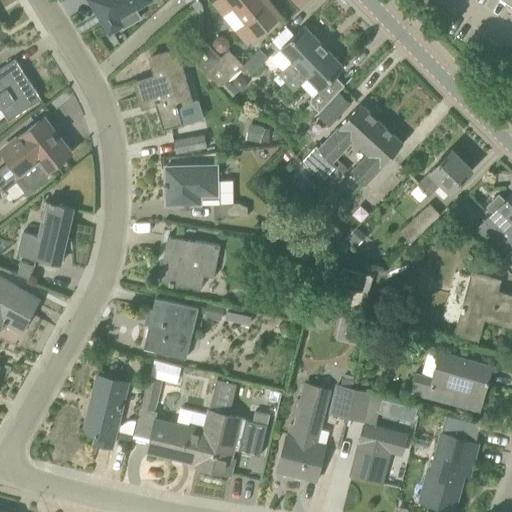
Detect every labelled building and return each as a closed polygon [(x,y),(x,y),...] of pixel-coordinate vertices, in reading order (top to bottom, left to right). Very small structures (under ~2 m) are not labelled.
[(88,0),(109,34),(124,28),(141,18),(136,9),(151,0),(88,0)] [(204,11),(202,4),(198,0),(196,0),(189,7),(199,16),(204,11)] [(264,0),(218,0),(213,4),(246,44),(279,17),(264,0)] [(286,83),(324,47),(304,26),(281,49),(292,61),(278,74),(286,83)] [(194,70),(201,73),(218,90),(242,67),(227,51),(221,57),(198,34),(194,70)] [(227,51),(230,45),(228,38),(222,36),(216,38),(212,44),(215,50),(221,54),(227,51)] [(311,97),(310,103),(294,120),(283,130),(291,137),(293,140),(300,132),(299,130),(301,128),(303,129),(320,112),(345,85),(335,75),(343,67),(324,47),(286,83),(294,92),(309,78),(319,89),(311,97)] [(192,104),(177,50),(150,57),(156,76),(136,82),(143,107),(155,104),(163,130),(182,124),(178,108),(192,104)] [(260,50),(242,67),(251,75),(268,58),(260,50)] [(0,107),(9,121),(41,99),(15,59),(0,68),(0,107)] [(237,92),(227,81),(221,87),(232,98),(237,92)] [(328,105),(338,115),(349,103),(339,93),(328,105)] [(311,141),(295,158),(303,165),(307,161),(321,174),(326,169),(328,171),(338,160),(336,157),(352,139),(355,142),(377,118),(361,103),(319,149),(311,141)] [(284,129),(289,124),(290,117),(285,113),(278,113),(274,117),(274,124),(278,128),(284,129)] [(365,185),(404,143),(377,118),(355,142),(368,154),(351,172),(365,185)] [(1,150),(10,161),(0,169),(0,187),(4,192),(17,181),(28,195),(50,177),(46,172),(71,153),(59,137),(54,141),(38,121),(1,150)] [(253,124),(251,141),(261,142),(269,143),(272,128),(263,127),(263,125),(253,124)] [(205,135),(193,137),(173,140),(176,153),(207,148),(205,135)] [(434,190),(443,198),(450,191),(472,169),(452,149),(417,185),(428,196),(434,190)] [(321,221),(326,217),(342,200),(332,188),(348,170),(338,160),(328,171),(331,173),(303,204),(318,218),(321,221)] [(214,217),(248,215),(247,207),(238,203),(233,203),(232,180),(219,180),(218,166),(166,167),(166,183),(165,183),(165,187),(166,187),(167,204),(214,204),(214,217)] [(511,192),(505,200),(499,194),(487,207),(493,213),(476,230),(491,245),(511,222),(511,192)] [(467,199),(454,212),(467,226),(480,214),(467,199)] [(47,202),(39,235),(22,231),(17,252),(61,263),(73,208),(47,202)] [(430,205),(400,232),(409,242),(439,215),(430,205)] [(279,215),(268,231),(280,239),(291,224),(279,215)] [(505,259),(511,251),(511,222),(491,245),(505,259)] [(331,223),(314,240),(326,252),(336,242),(343,234),(331,223)] [(357,227),(346,238),(356,247),(366,236),(357,227)] [(160,280),(200,287),(203,275),(213,277),(219,245),(168,236),(160,280)] [(346,257),(348,245),(337,243),(335,255),(346,257)] [(17,274),(29,279),(33,267),(22,262),(17,274)] [(330,302),(363,312),(375,274),(342,264),(330,302)] [(511,325),(511,321),(511,295),(496,291),(499,281),(473,274),(457,333),(478,339),(484,317),(511,325)] [(0,328),(1,325),(4,327),(6,322),(21,331),(39,298),(0,277),(0,328)] [(291,284),(284,311),(300,315),(307,288),(291,284)] [(198,306),(156,297),(144,348),(186,358),(198,306)] [(207,303),(205,317),(221,320),(224,307),(207,303)] [(250,325),(251,316),(227,311),(225,320),(250,325)] [(336,338),(356,343),(362,321),(341,316),(336,338)] [(290,332),(286,322),(279,325),(283,335),(290,332)] [(428,395),(451,401),(466,406),(480,410),(489,383),(490,380),(488,379),(492,367),(440,352),(434,377),(415,372),(409,393),(428,397),(428,395)] [(154,360),(150,376),(174,382),(178,366),(154,360)] [(128,382),(97,375),(84,430),(96,434),(95,441),(113,446),(115,437),(131,441),(133,433),(117,429),(128,382)] [(340,384),(337,384),(330,413),(348,417),(354,388),(351,387),(353,379),(342,376),(340,384)] [(232,404),(236,381),(215,378),(211,401),(232,404)] [(370,384),(367,378),(358,382),(361,388),(370,384)] [(208,415),(206,414),(203,426),(188,422),(187,427),(155,419),(158,410),(154,409),(161,382),(149,379),(142,406),(140,405),(133,433),(131,441),(150,445),(148,451),(197,463),(208,415)] [(290,423),(283,451),(278,471),(317,481),(329,431),(321,429),(331,388),(303,382),(299,399),(296,398),(292,415),(295,416),(293,424),(290,423)] [(365,421),(368,408),(379,410),(381,399),(382,396),(371,394),(371,391),(354,388),(348,417),(365,421)] [(379,410),(378,413),(386,415),(389,401),(381,399),(379,410)] [(208,415),(197,463),(196,466),(231,474),(231,473),(227,472),(236,434),(240,419),(240,418),(210,410),(208,415)] [(360,443),(352,474),(363,478),(381,483),(389,450),(402,453),(406,435),(363,424),(360,443)] [(454,511),(458,495),(467,462),(473,463),(478,442),(442,432),(432,469),(430,469),(421,502),(454,511)]
